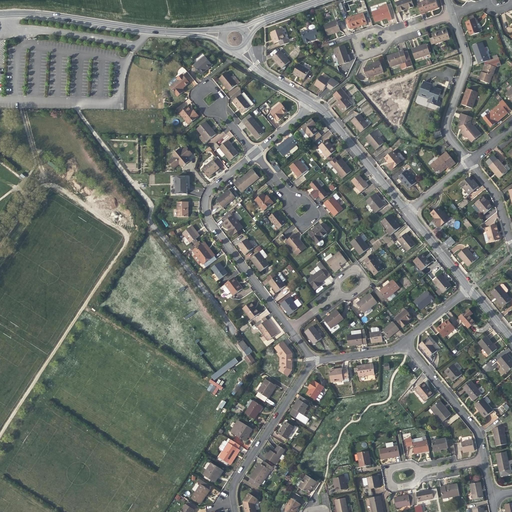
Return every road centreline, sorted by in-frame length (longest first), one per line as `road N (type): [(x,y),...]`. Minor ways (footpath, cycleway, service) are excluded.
road 1 (residential): [(254,153),(214,184),(204,211),(286,328)]
road 2 (residential): [(176,31),(0,15)]
road 3 (residential): [(312,362),(235,478),(233,511)]
road 4 (residential): [(450,13),(466,62),(444,130),(468,162)]
road 5 (residential): [(406,212),(311,102)]
road 6 (residential): [(483,459),(473,426),(401,347)]
